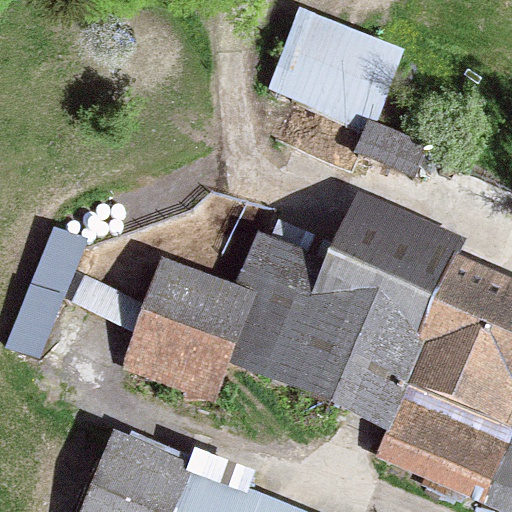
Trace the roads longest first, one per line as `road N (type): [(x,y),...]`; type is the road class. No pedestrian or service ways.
road 1 (track): [(237,198),(114,228),(67,313),(62,360),(94,395),(405,511)]
road 2 (track): [(511,238),(440,190),(366,172),(296,173),(237,198)]
road 3 (track): [(212,0),(230,15),(237,198)]
